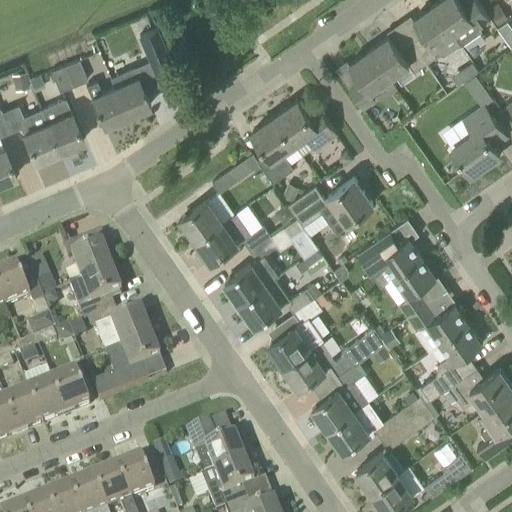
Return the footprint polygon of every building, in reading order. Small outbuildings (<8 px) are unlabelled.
[(477,0),(470,0),(464,5),(460,0),(439,0),(434,4),(462,45),(482,30),(479,26),(490,18),(477,0)] [(498,25),(508,18),(498,3),(488,10),(498,25)] [(427,63),(439,54),(444,55),(458,45),(462,45),(434,4),(413,18),(423,32),(411,41),(427,63)] [(177,18),(168,22),(177,44),(186,41),(177,18)] [(139,35),(140,37),(155,30),(162,45),(146,52),(161,85),(177,78),(156,28),(139,35)] [(119,38),(129,62),(144,56),(134,32),(119,38)] [(399,49),(389,35),(370,49),(389,77),(409,63),(414,71),(427,63),(411,41),(399,49)] [(389,77),(370,49),(349,63),(360,78),(348,86),(363,108),(375,99),(369,91),(389,77)] [(79,59),(66,64),(74,85),(87,79),(79,59)] [(74,85),(66,64),(51,70),(59,91),(74,85)] [(138,76),(136,77),(133,70),(111,79),(114,86),(126,115),(150,105),(138,76)] [(15,90),(29,87),(25,72),(12,75),(15,90)] [(39,74),(28,79),(34,91),(44,87),(39,74)] [(476,74),(465,81),(471,90),(482,82),(476,74)] [(85,85),(90,97),(102,125),(126,115),(114,86),(102,92),(97,80),(85,85)] [(64,98),(42,108),(60,150),(83,140),(71,112),(70,112),(64,98)] [(307,134),(316,147),(336,133),(321,111),(312,118),(298,99),(275,115),(295,143),(307,134)] [(465,119),(474,131),(451,148),(471,175),(500,154),(493,144),(506,135),(485,105),(465,119)] [(60,150),(42,108),(20,117),(15,106),(1,112),(10,131),(20,127),(35,161),(60,150)] [(0,109),(0,135),(10,131),(1,112),(0,109)] [(303,155),(295,143),(275,115),(252,131),(267,153),(257,159),(253,153),(260,163),(273,183),(294,168),(291,163),(303,155)] [(0,182),(15,176),(3,147),(0,148),(0,182)] [(253,153),(233,167),(212,181),(220,191),(260,163),(253,153)] [(347,226),(347,221),(356,215),(373,203),(355,177),(324,198),(315,185),(289,203),(300,219),(304,225),(323,212),(335,229),(339,231),(347,226)] [(288,182),(282,196),(293,200),(294,200),(299,187),(288,182)] [(223,221),(208,199),(181,218),(196,240),(223,221)] [(279,208),(278,216),(283,223),(295,214),(286,203),(279,208)] [(243,239),(250,249),(271,235),(263,224),(251,233),(236,211),(234,212),(235,213),(223,221),(196,240),(211,261),(238,242),(243,239)] [(395,276),(423,257),(408,236),(399,243),(390,230),(399,224),(399,225),(400,224),(399,223),(358,252),(375,275),(388,266),(395,276)] [(277,244),(271,235),(250,249),(257,259),(263,255),(262,255),(277,244)] [(72,258),(81,280),(112,268),(102,244),(91,248),(87,237),(63,246),(69,259),(72,258)] [(304,256),(317,247),(310,237),(297,246),(304,256)] [(318,248),(303,259),(309,266),(324,255),(318,248)] [(34,281),(47,275),(38,256),(25,262),(34,281)] [(423,257),(395,276),(409,296),(399,303),(408,316),(430,302),(420,288),(436,277),(423,257)] [(252,263),(252,262),(225,281),(240,303),(267,284),(252,263)] [(344,263),(335,269),(341,279),(348,275),(349,269),(344,263)] [(0,273),(0,294),(5,307),(30,296),(17,266),(0,273)] [(112,268),(81,280),(69,285),(83,320),(91,317),(92,318),(115,308),(111,297),(121,293),(112,268)] [(293,312),(314,298),(321,293),(314,283),(290,299),(276,278),(240,303),(255,324),(286,302),(293,312)] [(269,344),(284,366),(321,340),(306,318),(322,308),(314,298),(293,312),(300,322),(269,344)] [(31,305),(37,319),(50,314),(44,300),(31,305)] [(430,302),(408,316),(417,329),(415,330),(429,351),(440,343),(469,323),(455,303),(438,314),(430,302)] [(106,352),(151,334),(141,310),(120,319),(115,308),(92,318),(106,352)] [(50,314),(37,319),(44,333),(53,330),(56,328),(52,319),(50,314)] [(463,357),(483,343),(469,323),(440,343),(449,355),(438,363),(437,375),(421,386),(430,399),(442,390),(472,370),(463,357)] [(375,327),(355,341),(365,356),(385,342),(380,335),(375,327)] [(385,332),(380,335),(385,342),(390,349),(400,341),(391,328),(385,332)] [(44,333),(35,337),(39,345),(56,338),(53,330),(44,333)] [(115,376),(93,385),(99,401),(149,381),(143,366),(160,359),(151,334),(106,352),(115,376)] [(35,337),(33,338),(16,345),(20,353),(39,345),(35,337)] [(331,365),(338,375),(359,360),(365,356),(355,341),(342,350),(345,354),(335,361),(321,340),(284,366),(299,387),(331,365)] [(383,345),(373,352),(379,362),(390,355),(383,345)] [(0,360),(0,370),(13,365),(9,356),(0,360)] [(369,399),(355,378),(366,371),(359,360),(338,375),(345,385),(313,407),(327,429),(364,403),(369,399)] [(511,385),(499,367),(485,377),(476,384),(469,373),(478,367),(477,366),(472,370),(442,390),(451,402),(457,397),(464,406),(476,397),(485,409),(511,390),(511,385)] [(24,378),(29,391),(43,424),(66,414),(53,381),(52,382),(47,369),(24,378)] [(90,405),(77,372),(53,381),(66,414),(90,405)] [(487,439),(477,446),(485,459),(511,440),(511,392),(511,391),(511,390),(485,409),(481,411),(491,424),(481,431),(487,439)] [(6,400),(19,433),(43,424),(29,391),(6,400)] [(342,450),(373,429),(380,439),(428,405),(421,395),(384,421),(369,399),(364,403),(327,429),(328,430),(325,432),(333,443),(336,441),(342,450)] [(6,400),(0,402),(0,441),(19,433),(6,400)] [(428,405),(380,439),(387,449),(436,416),(428,405)] [(195,453),(205,476),(245,460),(235,435),(226,439),(226,438),(217,442),(209,422),(186,431),(195,453)] [(433,448),(442,462),(454,454),(446,440),(433,448)] [(166,442),(153,447),(157,458),(165,455),(168,448),(166,442)] [(398,473),(383,451),(356,470),(371,492),(398,473)] [(441,467),(444,472),(424,486),(432,496),(472,468),(461,453),(441,467)] [(118,467),(132,500),(155,491),(142,457),(118,467)] [(245,460),(205,476),(202,478),(215,511),(225,508),(225,509),(248,499),(244,488),(255,484),(245,460)] [(120,505),(123,511),(131,511),(135,510),(131,500),(132,500),(118,467),(95,476),(108,510),(120,505)] [(398,473),(371,492),(385,511),(387,511),(413,494),(398,473)] [(173,474),(165,477),(169,488),(182,483),(179,476),(173,474)] [(101,511),(108,510),(95,476),(71,486),(81,511),(101,511)] [(47,495),(54,511),(81,511),(71,486),(47,495)] [(54,511),(47,495),(24,505),(26,511),(54,511)] [(283,511),(283,509),(278,511),(274,501),(253,510),(248,499),(225,509),(225,511),(283,511)]
